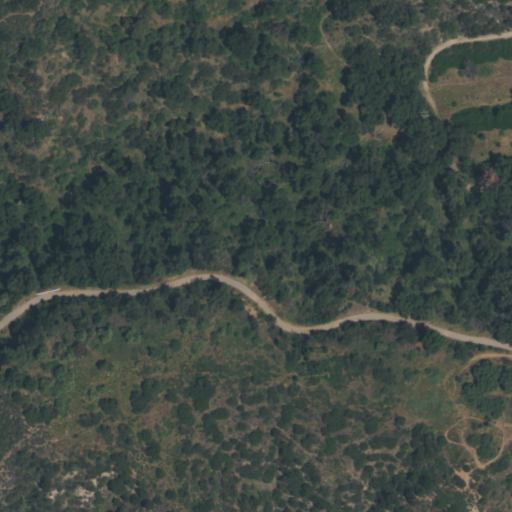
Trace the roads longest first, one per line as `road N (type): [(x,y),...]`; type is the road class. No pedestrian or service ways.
road 1 (track): [(511,351),(371,316),(326,330),(286,328),(237,288),(213,280),(145,295),(40,300),(0,330)]
road 2 (track): [(511,180),(467,180),(445,158),(420,71),(430,46),(511,28)]
